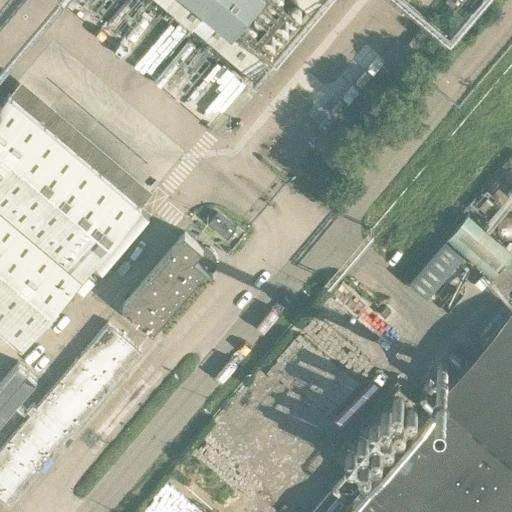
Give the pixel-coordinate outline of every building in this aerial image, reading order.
[(166,0),(254,74),(271,54),(234,23),(254,0),(166,0)] [(472,0),(448,0),(462,12),(472,0)] [(413,39),(407,46),(423,58),(428,51),(413,39)] [(357,81),(362,85),(370,76),(365,72),(357,81)] [(344,96),(349,100),(357,91),(352,87),(344,96)] [(0,323),(24,344),(143,203),(11,91),(0,104),(0,323)] [(331,110),(336,115),(344,106),(339,101),(331,110)] [(319,124),(324,129),(332,120),(327,115),(319,124)] [(498,209),(498,206),(498,204),(498,203),(497,201),(496,200),(495,198),(493,197),(491,195),(489,195),(487,194),(486,194),(484,195),(482,195),(479,196),(477,198),(476,199),(476,200),(475,202),(474,204),(474,206),(474,209),(474,210),(475,212),(476,214),(478,215),(479,217),(481,218),(484,219),(486,219),(488,219),(490,218),(492,217),(494,216),(495,215),(496,213),(497,212),(498,211),(498,209)] [(236,227),(217,211),(209,221),(227,237),(236,227)] [(511,251),(468,213),(447,237),(493,276),(511,253),(511,251)] [(510,214),(509,214),(507,214),(505,215),(503,215),(502,216),(500,218),(499,219),(498,222),(497,224),(497,225),(497,227),(497,229),(498,231),(498,232),(500,234),(501,235),(502,236),(504,237),(506,238),(508,238),(510,238),(511,238),(511,237),(511,214),(510,214)] [(195,241),(193,240),(184,233),(121,305),(152,332),(206,269),(211,274),(212,273),(211,272),(213,270),(215,266),(216,262),(216,257),(214,253),(211,250),(209,248),(207,251),(195,241)] [(0,496),(10,505),(142,350),(108,321),(37,405),(33,402),(27,409),(18,402),(36,380),(16,364),(0,382),(0,422),(13,407),(26,417),(0,448),(0,496)] [(390,419),(374,406),(334,453),(350,466),(364,478),(413,420),(399,408),(390,419)]
